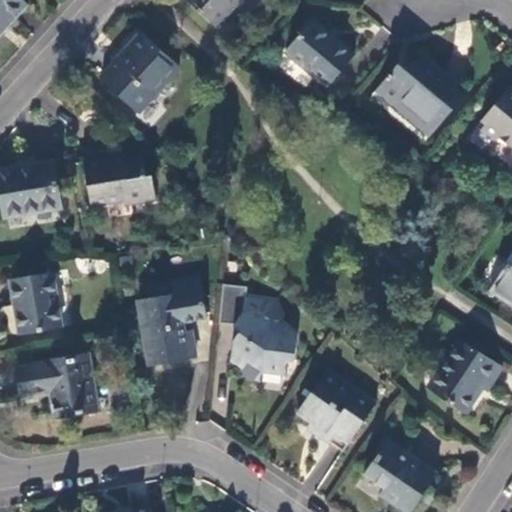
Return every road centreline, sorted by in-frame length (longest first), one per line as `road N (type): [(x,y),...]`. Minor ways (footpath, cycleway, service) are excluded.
road 1 (residential): [(0,475),(169,449),(210,458),(287,511)]
road 2 (residential): [(0,119),(107,0)]
